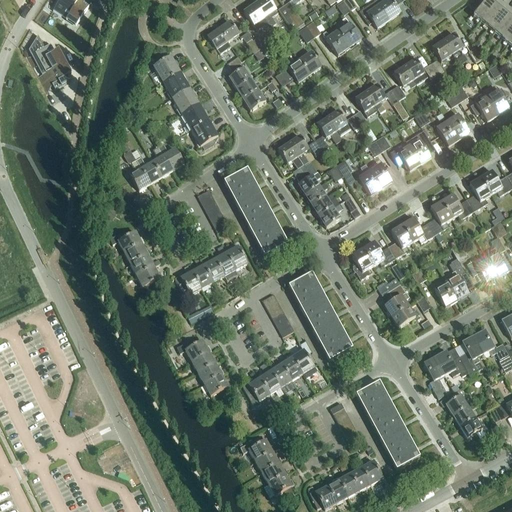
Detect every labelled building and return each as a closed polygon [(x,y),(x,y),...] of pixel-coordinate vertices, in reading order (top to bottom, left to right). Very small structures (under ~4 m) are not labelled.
[(74,31),(89,9),(75,0),(61,0),(51,16),(74,31)] [(85,0),(101,10),(104,5),(96,0),(85,0)] [(266,0),(264,0),(255,7),(271,30),(276,27),(272,20),(278,16),(266,0)] [(350,0),(348,0),(343,4),(350,14),(357,10),(350,0)] [(380,0),(375,4),(388,23),(400,16),(395,9),(405,2),(403,0),(380,0)] [(481,25),(496,7),(488,1),(473,19),(481,25)] [(343,19),(350,14),(343,4),(336,8),(343,19)] [(377,31),(388,23),(375,4),(360,14),(368,27),(372,25),(377,31)] [(255,7),(244,15),(257,33),(264,29),(267,33),(271,30),(255,7)] [(296,14),(292,7),(286,10),(291,17),(296,14)] [(481,25),(488,31),(503,13),(496,7),(481,25)] [(510,18),(503,13),(488,31),(494,37),(510,18)] [(292,18),(300,30),(305,26),(297,14),(292,18)] [(294,33),(300,30),(292,18),(286,22),(294,33)] [(494,37),(501,42),(511,29),(511,20),(510,18),(494,37)] [(337,34),(349,51),(360,43),(345,21),(342,23),(344,29),(337,34)] [(219,32),(227,45),(239,37),(230,24),(219,32)] [(313,24),(306,29),(314,40),(321,36),(313,24)] [(306,46),(314,40),(306,29),(298,34),(306,46)] [(511,43),(511,29),(501,42),(508,48),(511,43)] [(231,49),(227,45),(219,32),(208,40),(216,53),(217,52),(220,57),(231,49)] [(337,59),(349,51),(337,34),(329,39),(325,35),(322,37),(337,59)] [(248,35),(241,39),(242,41),(244,40),(248,46),(255,57),(261,53),(254,44),(253,42),(248,35)] [(462,58),(458,52),(463,49),(455,36),(443,43),(452,56),(456,62),(462,58)] [(68,79),(71,77),(58,53),(55,55),(51,47),(45,50),(38,37),(29,52),(45,82),(49,81),(55,92),(71,84),(68,79)] [(254,44),(261,53),(263,56),(268,52),(260,40),(254,44)] [(441,63),(452,56),(443,43),(432,50),(441,63)] [(482,61),(475,50),(469,54),(476,64),(482,61)] [(299,63),(309,78),(321,70),(310,55),(299,63)] [(154,70),(163,86),(181,76),(177,69),(178,68),(175,64),(174,65),(171,60),(154,70)] [(239,60),(228,68),(232,73),(233,75),(244,68),(243,66),(239,60)] [(416,62),(405,69),(416,87),(428,79),(416,62)] [(431,66),(438,76),(444,72),(437,62),(431,66)] [(297,86),(309,78),(299,63),(275,80),(282,89),(294,81),(297,86)] [(431,81),(438,76),(431,66),(424,70),(431,81)] [(411,90),(416,87),(405,69),(394,76),(402,89),(408,85),(411,90)] [(236,92),(251,82),(244,71),(229,81),(236,92)] [(181,76),(163,86),(173,102),(190,92),(187,85),(185,80),(184,81),(181,76)] [(276,92),(277,94),(281,91),(274,81),(270,83),(271,85),(276,92)] [(236,92),(243,103),(258,93),(251,82),(236,92)] [(271,85),(267,87),(272,94),(276,92),(271,85)] [(376,87),(366,94),(378,113),(380,116),(386,112),(380,104),(385,100),(376,87)] [(392,92),(399,102),(405,98),(398,87),(392,92)] [(493,95),(486,99),(497,116),(508,109),(494,88),(490,91),(493,95)] [(461,89),(453,94),(459,104),(467,99),(461,89)] [(143,91),(136,95),(138,100),(146,96),(143,91)] [(173,102),(182,118),(200,108),(196,101),(196,100),(194,96),(193,96),(190,92),(173,102)] [(392,107),(399,102),(392,92),(385,96),(392,107)] [(265,105),(258,93),(243,103),(250,114),(265,105)] [(355,102),(366,119),(367,120),(378,113),(366,94),(355,102)] [(453,109),(459,104),(453,94),(446,98),(453,109)] [(486,123),(497,116),(486,99),(483,95),(478,99),(480,103),(475,106),(475,107),(471,109),(477,118),(481,115),(486,123)] [(200,108),(182,118),(192,134),(209,124),(205,118),(206,117),(203,112),(202,113),(200,108)] [(338,113),(328,120),(340,139),(350,132),(338,113)] [(361,129),(367,125),(359,113),(353,117),(360,128),(361,129)] [(414,119),(420,129),(428,124),(422,114),(414,119)] [(354,132),(360,128),(353,117),(347,121),(354,132)] [(447,124),(458,141),(469,134),(458,117),(447,124)] [(342,142),(340,139),(328,120),(316,128),(325,141),(330,138),(336,146),(342,142)] [(445,121),(439,124),(441,128),(436,131),(447,148),(458,141),(447,124),(445,121)] [(212,129),(209,124),(192,134),(201,150),(213,143),(216,145),(218,140),(214,133),(215,132),(213,129),(212,129)] [(299,139),(288,146),(302,167),(307,164),(302,156),(308,152),(299,139)] [(315,143),(322,154),(328,149),(321,139),(315,143)] [(375,144),(382,154),(389,149),(383,139),(375,144)] [(408,149),(419,166),(430,159),(419,142),(408,149)] [(315,158),(322,154),(315,143),(308,147),(315,158)] [(373,160),(382,154),(375,144),(366,149),(373,160)] [(307,174),(302,167),(288,146),(278,153),(287,166),(292,163),(297,170),(292,174),(297,181),(307,174)] [(164,147),(158,150),(173,175),(185,168),(176,152),(169,156),(164,147)] [(408,173),(419,166),(408,149),(398,155),(396,152),(390,156),(398,169),(403,165),(408,173)] [(162,181),(173,175),(158,150),(153,153),(159,162),(152,166),(162,181)] [(139,195),(151,188),(136,163),(131,154),(125,157),(125,160),(128,166),(131,168),(132,167),(136,175),(130,179),(139,195)] [(141,160),(136,163),(151,188),(162,181),(152,166),(147,169),(141,160)] [(342,179),(351,174),(344,163),(335,168),(342,179)] [(201,164),(194,167),(197,173),(204,170),(201,164)] [(365,177),(358,181),(369,198),(380,191),(369,174),(365,167),(361,170),(365,177)] [(369,174),(380,191),(391,184),(380,167),(369,174)] [(334,184),(342,179),(335,168),(327,173),(334,184)] [(248,173),(224,185),(238,211),(261,199),(248,173)] [(297,187),(305,199),(324,185),(318,189),(314,183),(320,179),(317,174),(310,179),(307,174),(297,181),(300,186),(297,187)] [(499,199),(511,191),(511,188),(506,179),(497,184),(491,174),(480,181),(490,198),(496,195),(499,199)] [(484,202),(490,198),(480,181),(469,187),(475,197),(466,202),(474,214),(487,206),(484,202)] [(305,199),(312,209),(325,200),(321,194),(327,190),(324,185),(305,199)] [(210,194),(198,200),(201,205),(212,199),(210,194)] [(312,209),(319,220),(338,207),(331,196),(325,200),(312,209)] [(460,223),(474,214),(466,202),(458,208),(452,198),(441,204),(451,222),(457,218),(460,223)] [(201,205),(204,210),(215,204),(212,199),(201,205)] [(238,211),(251,236),(274,224),(261,199),(238,211)] [(349,200),(344,203),(352,214),(357,211),(349,200)] [(204,210),(206,215),(218,209),(215,204),(204,210)] [(445,225),(451,222),(441,204),(429,211),(435,221),(427,226),(434,238),(448,230),(445,225)] [(342,212),(338,207),(319,220),(326,231),(339,222),(335,216),(342,212)] [(218,209),(206,215),(209,220),(221,214),(218,209)] [(111,211),(107,218),(112,222),(116,214),(111,211)] [(212,226),(223,219),(221,214),(209,220),(212,226)] [(223,219),(212,226),(215,231),(226,225),(223,219)] [(420,246),(434,238),(427,226),(418,231),(412,221),(401,228),(412,245),(418,242),(420,246)] [(274,224),(251,236),(264,261),(287,248),(274,224)] [(226,225),(215,231),(218,237),(229,231),(226,225)] [(492,230),(498,240),(506,235),(500,225),(492,230)] [(405,249),(412,245),(401,228),(390,234),(397,244),(388,250),(394,262),(408,254),(405,249)] [(118,245),(125,257),(142,247),(144,246),(142,241),(139,242),(136,236),(129,239),(127,233),(110,241),(113,248),(118,245)] [(381,270),(394,262),(388,250),(379,255),(373,245),(361,252),(372,269),(378,265),(381,270)] [(142,247),(125,257),(130,268),(148,259),(150,258),(147,252),(145,253),(142,247)] [(232,253),(226,256),(235,274),(247,267),(236,248),(231,251),(232,253)] [(451,253),(457,264),(466,259),(460,248),(451,253)] [(368,271),(372,269),(361,252),(350,258),(355,267),(351,269),(359,282),(371,275),(368,271)] [(235,274),(226,256),(225,254),(220,257),(221,259),(216,262),(215,262),(224,280),(235,274)] [(496,279),(507,273),(497,255),(486,261),(496,279)] [(496,279),(486,261),(484,258),(467,267),(473,279),(479,275),(485,286),(496,279)] [(130,268),(137,280),(154,270),(156,269),(154,264),(151,265),(148,259),(130,268)] [(224,280),(215,262),(216,262),(214,260),(209,263),(210,265),(204,268),(213,286),(224,280)] [(204,268),(203,266),(198,269),(199,271),(193,275),(202,292),(213,286),(204,268)] [(158,276),(154,270),(137,280),(143,291),(163,281),(160,275),(158,276)] [(421,271),(411,277),(417,287),(427,281),(421,271)] [(202,292),(193,275),(192,273),(186,276),(188,278),(181,281),(180,279),(175,282),(183,297),(188,294),(190,298),(202,292)] [(455,274),(443,281),(446,285),(456,303),(467,296),(457,278),(455,274)] [(353,275),(349,278),(353,285),(357,282),(353,275)] [(311,277),(288,290),(302,316),(325,303),(311,277)] [(381,299),(388,295),(400,287),(396,281),(387,286),(385,284),(376,290),(381,299)] [(444,310),(456,303),(446,285),(443,281),(438,284),(441,288),(434,292),(444,310)] [(384,309),(391,320),(408,309),(404,304),(409,301),(400,287),(388,295),(393,303),(384,309)] [(262,305),(265,310),(277,304),(274,298),(262,305)] [(430,310),(423,299),(416,304),(423,314),(430,310)] [(302,316),(316,340),(339,328),(325,303),(302,316)] [(265,310),(268,315),(280,309),(277,304),(265,310)] [(268,315),(271,320),(283,314),(280,309),(268,315)] [(411,315),(408,309),(391,320),(398,331),(419,317),(416,312),(411,315)] [(271,320),(274,325),(285,319),(283,314),(271,320)] [(196,315),(188,319),(191,325),(199,321),(196,315)] [(274,325),(277,330),(288,324),(285,319),(274,325)] [(511,319),(501,325),(511,346),(511,319)] [(277,330),(280,336),(291,329),(288,324),(277,330)] [(352,352),(339,328),(316,340),(329,365),(352,352)] [(294,334),(291,329),(280,336),(283,341),(294,334)] [(484,335),(473,341),(481,357),(487,354),(489,359),(495,356),(500,364),(498,365),(504,376),(511,371),(511,367),(508,360),(507,360),(501,348),(493,352),(484,335)] [(476,360),(481,357),(473,341),(461,347),(465,353),(457,357),(467,376),(468,378),(481,371),(476,360)] [(209,355),(212,354),(209,349),(207,350),(203,343),(197,347),(194,342),(177,350),(181,357),(186,354),(192,365),(209,355)] [(511,353),(508,345),(501,348),(508,360),(511,367),(511,353)] [(314,370),(302,351),(297,355),(298,357),(292,360),(291,358),(286,362),(287,364),(281,367),(280,365),(275,369),(276,371),(271,374),(269,372),(264,376),(266,378),(260,381),(259,379),(253,383),(255,385),(249,388),(248,386),(242,390),(251,405),(250,406),(253,412),(260,407),(259,406),(280,392),(283,397),(294,390),(291,385),(303,377),(305,382),(317,374),(314,370)] [(209,355),(192,365),(198,376),(216,366),(216,367),(218,365),(215,360),(213,361),(209,355)] [(451,360),(453,364),(451,365),(446,355),(435,361),(444,379),(450,375),(451,379),(458,375),(461,379),(467,376),(457,357),(451,360)] [(438,382),(444,379),(435,361),(424,367),(433,384),(429,386),(438,402),(447,397),(438,382)] [(216,366),(198,376),(204,388),(222,378),(224,377),(221,371),(219,373),(216,367),(216,366)] [(222,378),(204,388),(211,400),(230,389),(227,383),(225,384),(222,378)] [(379,386),(355,398),(369,423),(392,410),(379,386)] [(448,399),(451,404),(445,408),(452,420),(468,410),(460,399),(463,397),(459,392),(448,399)] [(504,406),(498,409),(505,421),(510,418),(505,408),(504,406)] [(330,412),(332,417),(343,411),(341,407),(330,412)] [(500,423),(505,421),(498,409),(493,411),(500,423)] [(369,423),(382,449),(406,436),(392,410),(369,423)] [(452,420),(459,430),(475,420),(468,410),(452,420)] [(332,417),(335,423),(346,417),(343,411),(332,417)] [(495,426),(500,423),(493,411),(488,414),(495,426)] [(335,423),(338,428),(349,422),(346,417),(335,423)] [(482,431),(475,420),(459,430),(467,441),(482,431)] [(338,428),(341,433),(352,427),(349,422),(338,428)] [(341,433),(344,438),(355,432),(352,427),(341,433)] [(344,438),(347,444),(358,438),(355,432),(344,438)] [(420,461),(406,436),(382,449),(396,474),(420,461)] [(361,443),(358,438),(347,444),(350,449),(361,443)] [(249,453),(255,464),(271,455),(273,454),(270,448),(268,449),(265,442),(260,445),(257,441),(240,450),(243,456),(249,453)] [(261,475),(278,466),(280,465),(277,460),(275,461),(271,455),(255,464),(261,475)] [(367,467),(361,471),(370,488),(382,482),(371,462),(366,465),(367,467)] [(268,486),(284,477),(286,476),(283,471),(281,472),(278,466),(261,475),(268,486)] [(370,488),(361,471),(360,468),(355,471),(356,474),(350,477),(359,494),(370,488)] [(359,494),(350,477),(348,475),(343,478),(344,480),(338,483),(348,501),(359,494)] [(288,484),(284,477),(268,486),(274,498),(293,488),(290,483),(288,484)] [(348,501),(338,483),(337,481),(332,484),(333,486),(327,490),(336,507),(348,501)] [(323,511),(326,511),(336,507),(327,490),(325,487),(320,490),(322,492),(316,496),(314,493),(308,496),(316,511),(317,511),(323,509),(323,511)] [(387,499),(380,503),(382,507),(390,503),(387,499)]
